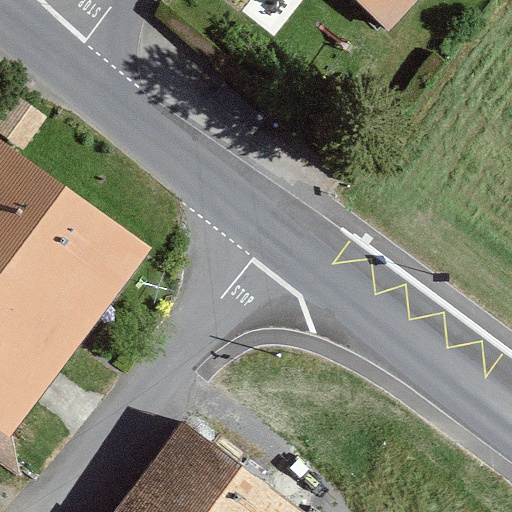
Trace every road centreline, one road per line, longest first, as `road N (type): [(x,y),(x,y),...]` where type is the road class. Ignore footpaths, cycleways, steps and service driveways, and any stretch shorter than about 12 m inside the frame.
road 1 (residential): [(44,511),(272,227)]
road 2 (tertiary): [(511,409),(272,227)]
road 3 (tertiary): [(272,227),(65,68)]
